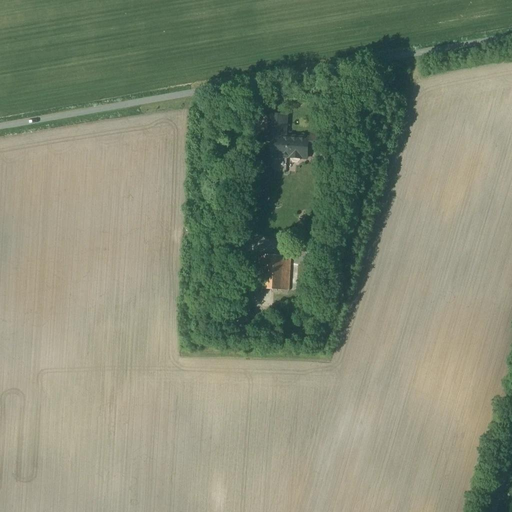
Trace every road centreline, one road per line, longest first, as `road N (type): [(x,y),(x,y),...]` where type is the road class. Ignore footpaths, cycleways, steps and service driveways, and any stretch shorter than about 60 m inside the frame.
road 1 (unclassified): [(511,34),(0,121)]
road 2 (unknown): [(241,80),(229,255)]
